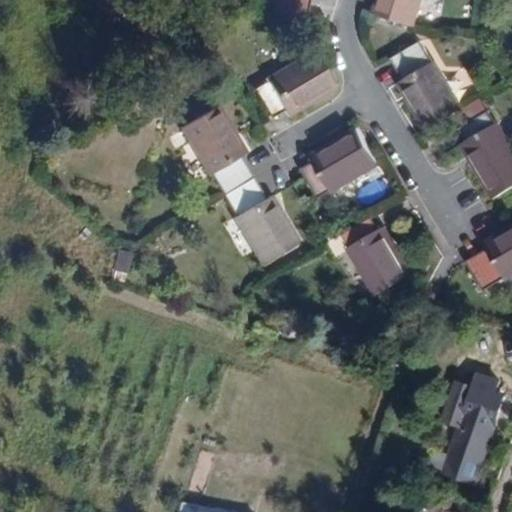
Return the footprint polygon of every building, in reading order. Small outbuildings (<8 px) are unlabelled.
[(309,0),(276,0),(274,14),(307,18),(309,0)] [(371,0),(368,9),(414,25),(422,0),(371,0)] [(404,77),(434,61),(423,42),(394,58),(404,77)] [(315,55),(271,78),(285,107),(291,117),(335,95),(315,55)] [(438,59),(434,61),(404,77),(400,80),(422,121),(461,100),(438,59)] [(285,107),(271,78),(255,86),(268,117),(285,107)] [(211,174),(239,158),(244,154),(215,107),(178,129),(207,176),(211,174)] [(459,123),(467,137),(495,122),(487,108),(459,123)] [(495,122),(467,137),(461,140),(489,193),(511,180),(511,140),(500,119),(495,122)] [(315,158),(333,191),(377,168),(356,128),(312,151),(315,158)] [(251,178),(239,158),(211,174),(223,194),(251,178)] [(314,201),(333,191),(315,158),(296,168),(314,201)] [(264,200),(251,178),(223,194),(235,217),(264,200)] [(270,196),(264,200),(235,217),(232,219),(261,267),(299,244),(270,196)] [(339,231),(346,246),(382,229),(375,214),(339,231)] [(382,229),(346,246),(373,301),(414,279),(387,226),(382,229)] [(511,228),(485,242),(487,247),(503,277),(506,282),(511,278),(511,228)] [(503,277),(487,247),(467,257),(483,288),(503,277)] [(125,280),(129,252),(115,250),(110,278),(125,280)] [(448,458),(441,475),(441,477),(471,489),(491,439),(485,437),(489,428),(493,430),(505,400),(494,396),(500,381),(476,372),(470,387),(456,381),(440,421),(459,429),(448,458)] [(426,468),(441,475),(448,458),(431,452),(426,468)] [(28,511),(61,511),(32,502),(28,511)]
